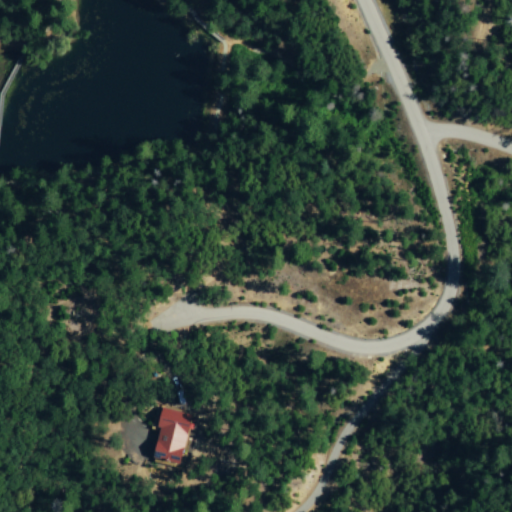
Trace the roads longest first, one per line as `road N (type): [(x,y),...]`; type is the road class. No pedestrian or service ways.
road 1 (residential): [(360,0),(421,136),(452,266),(434,316),(293,511)]
road 2 (residential): [(412,346),(357,346),(259,315),(194,310),(146,339)]
